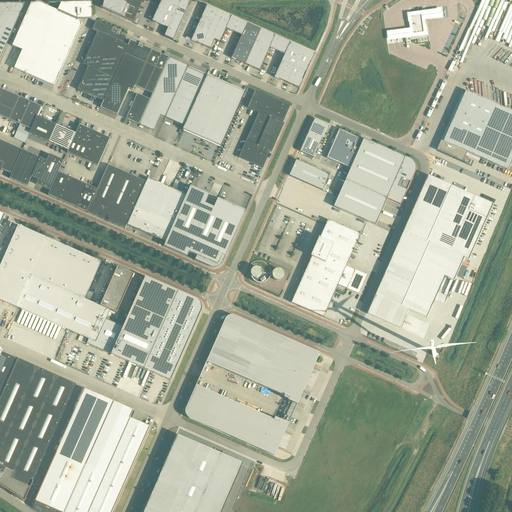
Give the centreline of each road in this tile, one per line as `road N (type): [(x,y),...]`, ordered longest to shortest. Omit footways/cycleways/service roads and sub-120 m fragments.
road 1 (unclassified): [(305,105),(426,163),(351,337)]
road 2 (unclassified): [(267,194),(0,75)]
road 3 (unclassified): [(343,355),(297,456),(285,465),(168,417)]
road 4 (unclassified): [(227,282),(0,182)]
road 5 (unclassified): [(0,204),(219,301)]
road 6 (unclassified): [(98,13),(305,105)]
road 7 (unclassified): [(0,343),(168,417)]
road 8 (motorway): [(511,347),(456,473)]
road 9 (unclassified): [(351,337),(227,282)]
road 10 (unclassified): [(219,301),(343,355)]
road 11 (unclassified): [(219,301),(168,417)]
